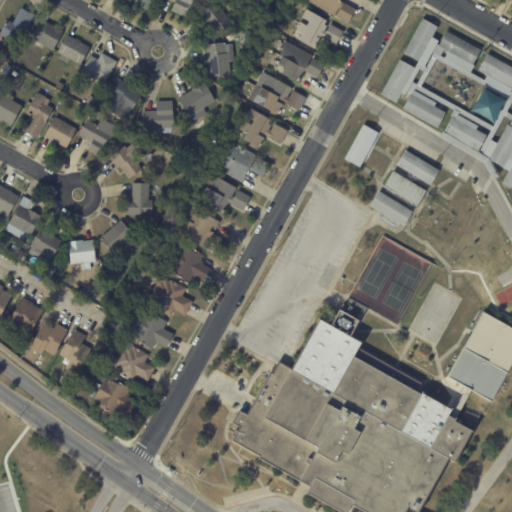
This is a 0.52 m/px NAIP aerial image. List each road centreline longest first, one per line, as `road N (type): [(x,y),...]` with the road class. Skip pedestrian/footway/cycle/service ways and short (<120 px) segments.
road 1 (residential): [(123,480),(395,0)]
road 2 (secondary): [(210,511),(0,359)]
road 3 (secondary): [(0,385),(171,511)]
